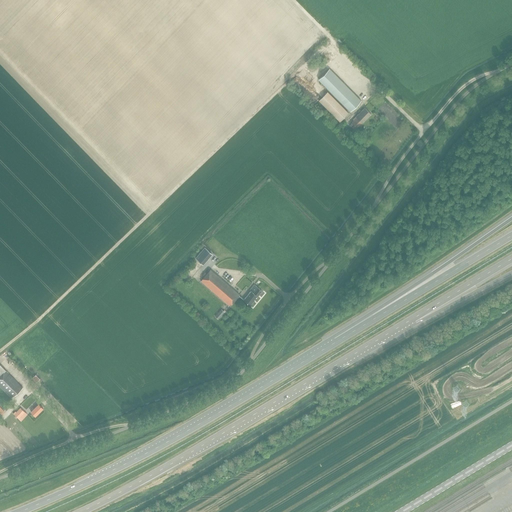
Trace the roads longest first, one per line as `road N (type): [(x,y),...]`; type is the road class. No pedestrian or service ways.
road 1 (unclassified): [(375,205),(239,378),(0,477)]
road 2 (track): [(331,39),(0,351)]
road 3 (trunk): [(82,511),(409,321)]
road 4 (trunk): [(335,342),(188,430),(20,511)]
road 5 (trunk): [(511,218),(335,342)]
road 6 (trunk): [(511,235),(335,342)]
road 7 (track): [(293,0),(423,132)]
road 8 (residential): [(375,205),(446,102),(472,78),(495,71)]
road 9 (unclassified): [(495,71),(445,117),(375,205)]
road 10 (secondary): [(401,511),(511,445)]
road 11 (trunk): [(409,321),(511,259)]
